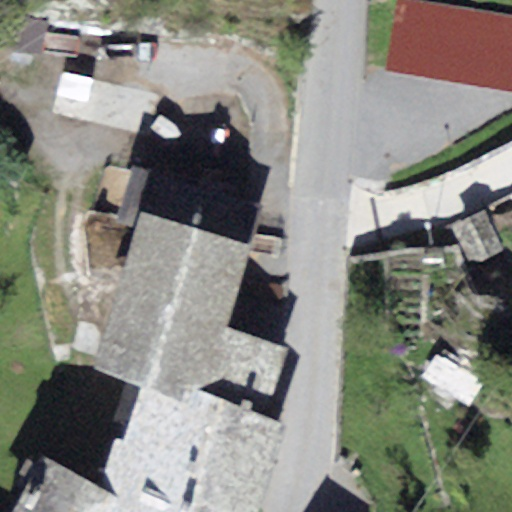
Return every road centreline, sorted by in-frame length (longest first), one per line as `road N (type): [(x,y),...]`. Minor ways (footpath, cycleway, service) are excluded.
road 1 (tertiary): [(320,238),(314,438),(289,511)]
road 2 (tertiary): [(341,0),(320,238)]
road 3 (residential): [(320,238),(401,221),(511,166)]
